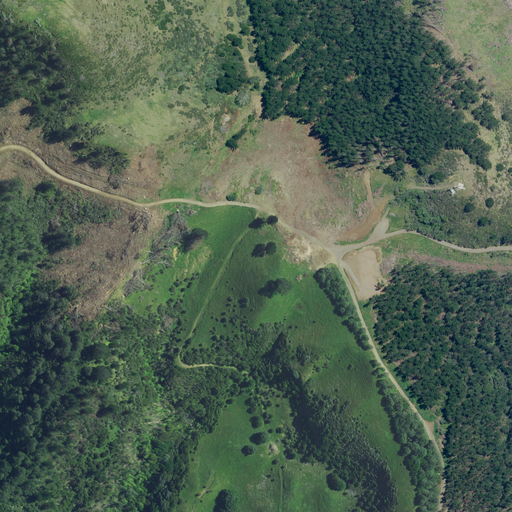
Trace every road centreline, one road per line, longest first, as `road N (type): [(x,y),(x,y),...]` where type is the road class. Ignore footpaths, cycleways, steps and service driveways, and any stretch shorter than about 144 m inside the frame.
road 1 (track): [(336,251),(258,208),(137,204),(0,150)]
road 2 (track): [(438,511),(440,462),(417,407),(339,305),(331,287),(336,251)]
road 3 (track): [(511,247),(476,251),(407,230),(336,251)]
